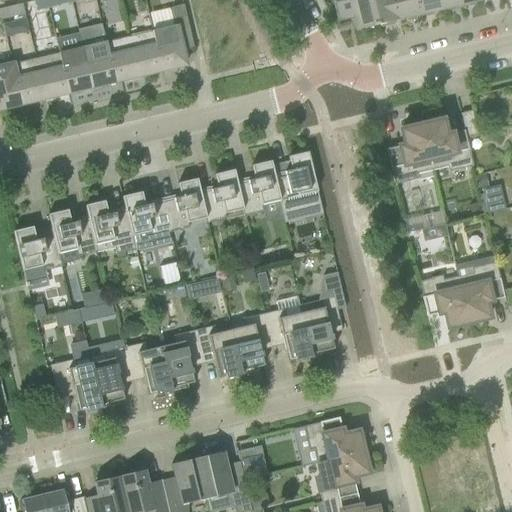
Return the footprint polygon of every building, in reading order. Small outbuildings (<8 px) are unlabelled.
[(48,9),(45,0),(41,0),(34,2),(36,12),(48,9)] [(45,0),(48,9),(59,6),(57,0),(45,0)] [(377,26),(370,0),(347,0),(348,2),(346,6),(347,11),(351,13),(353,20),(350,24),(354,26),(355,31),(377,26)] [(393,0),(370,0),(377,26),(381,28),(385,27),(388,23),(398,21),(393,0)] [(393,0),(398,21),(407,18),(411,21),(413,17),(419,16),(415,0),(393,0)] [(415,0),(419,16),(425,14),(428,17),(431,13),(440,11),(437,0),(415,0)] [(437,0),(440,11),(449,8),(453,11),(455,7),(461,6),(459,0),(437,0)] [(21,5),(10,8),(0,10),(0,16),(1,20),(23,15),(21,5)] [(174,26),(152,32),(161,71),(185,66),(182,52),(193,49),(182,5),(170,8),(170,10),(169,12),(171,20),(173,22),(174,26)] [(114,83),(105,43),(101,25),(77,31),(82,48),(91,88),(114,83)] [(152,32),(128,37),(138,77),(161,71),(152,32)] [(138,77),(128,37),(105,43),(114,83),(138,77)] [(91,88),(82,48),(58,54),(68,94),(91,88)] [(68,94),(58,54),(35,60),(44,99),(68,94)] [(44,99),(35,60),(12,65),(21,105),(44,99)] [(0,110),(21,105),(12,65),(0,68),(0,110)] [(459,114),(463,132),(465,139),(478,136),(472,111),(459,114)] [(465,139),(463,132),(445,136),(441,121),(421,126),(432,171),(446,168),(448,173),(472,167),(465,139)] [(432,171),(421,126),(400,131),(404,146),(386,150),(394,186),(418,180),(417,175),(432,171)] [(290,171),(273,175),(281,208),(280,208),(284,223),(322,214),(307,153),(287,158),(290,171)] [(254,180),(236,184),(242,210),(244,217),(262,213),(261,206),(279,201),(280,208),(281,208),(273,175),(270,162),(250,167),(254,180)] [(217,189),(199,193),(205,219),(206,224),(226,219),(224,214),(242,210),(236,184),(233,171),(214,175),(217,189)] [(199,193),(196,180),(176,184),(180,198),(162,202),(169,233),(189,228),(187,223),(205,219),(199,193)] [(506,210),(500,186),(482,190),(488,215),(506,210)] [(169,233),(162,202),(144,206),(141,193),(121,198),(124,211),(125,211),(134,251),(135,251),(136,252),(169,244),(167,233),(169,233)] [(104,202),(84,207),(87,220),(88,219),(96,253),(114,249),(116,255),(134,251),(125,211),(124,211),(107,215),(104,202)] [(88,219),(87,220),(70,224),(67,211),(47,215),(52,237),(53,236),(60,268),(61,268),(60,265),(78,261),(78,257),(96,253),(88,219)] [(444,225),(420,230),(423,243),(447,237),(444,225)] [(53,236),(52,237),(35,241),(32,228),(12,232),(22,272),(40,267),(41,272),(60,268),(53,236)] [(495,263),(494,263),(493,259),(455,267),(457,276),(468,323),(489,318),(485,303),(503,299),(502,291),(495,263)] [(174,264),(159,268),(164,286),(179,282),(174,264)] [(314,311),(300,314),(311,359),(327,355),(326,352),(333,350),(328,328),(339,325),(340,332),(341,332),(335,307),(343,305),(344,309),(345,309),(336,273),(322,277),(317,303),(312,304),(314,311)] [(232,276),(219,279),(222,293),(235,290),(232,276)] [(468,323),(457,276),(442,279),(441,276),(430,279),(431,282),(422,284),(425,297),(422,298),(426,317),(444,313),(447,328),(468,323)] [(193,285),(184,287),(187,301),(196,299),(193,285)] [(511,289),(502,291),(503,299),(507,316),(511,314),(511,289)] [(41,306),(31,308),(34,321),(45,319),(41,306)] [(87,309),(78,311),(81,324),(90,321),(87,309)] [(311,359),(300,314),(286,318),(284,310),(263,315),(270,342),(282,339),(287,361),(294,359),(295,363),(311,359)] [(270,342),(263,315),(242,320),(244,328),(230,331),(241,376),(241,375),(257,371),(256,368),(263,367),(258,345),(270,342)] [(214,327),(193,332),(200,359),(212,356),(217,378),(224,376),(225,380),(241,376),(230,331),(216,334),(214,327)] [(174,344),(160,348),(171,393),(171,392),(187,388),(186,385),(193,384),(188,362),(200,359),(193,332),(172,337),(174,344)] [(144,344),(123,349),(130,375),(142,373),(147,394),(154,393),(155,396),(171,393),(160,348),(146,351),(144,344)] [(130,375),(123,349),(102,354),(104,361),(90,365),(101,409),(117,405),(116,402),(123,400),(118,378),(130,375)] [(66,362),(49,366),(49,367),(57,400),(58,400),(57,393),(72,389),(73,396),(77,411),(84,409),(85,413),(101,409),(90,365),(76,368),(74,360),(66,362)] [(309,438),(306,439),(308,450),(314,449),(317,463),(362,453),(357,432),(342,436),(338,418),(319,423),(319,426),(306,429),(309,438)] [(222,453),(196,459),(206,500),(225,495),(234,511),(250,511),(251,511),(243,481),(239,463),(226,466),(222,453)] [(362,453),(317,463),(321,479),(315,480),(321,503),(356,495),(352,477),(367,474),(362,453)] [(237,457),(239,463),(243,481),(256,478),(250,454),(237,457)] [(162,481),(161,481),(168,511),(187,511),(187,504),(206,500),(196,459),(170,465),(175,483),(163,486),(162,481)] [(119,477),(126,511),(168,511),(161,481),(159,482),(160,489),(149,491),(144,471),(119,477)] [(83,500),(85,511),(126,511),(119,477),(93,483),(98,502),(86,505),(85,500),(83,500)] [(85,511),(83,500),(82,498),(80,498),(81,503),(66,506),(65,502),(66,501),(66,500),(66,499),(67,498),(66,497),(66,495),(65,494),(64,493),(63,492),(61,492),(59,491),(41,496),(43,507),(41,507),(42,511),(85,511)] [(360,511),(356,495),(321,503),(323,511),(376,511),(376,508),(360,511)] [(43,507),(41,496),(22,500),(21,501),(19,503),(19,504),(18,505),(18,507),(18,509),(19,511),(20,511),(21,511),(42,511),(41,507),(43,507)]
